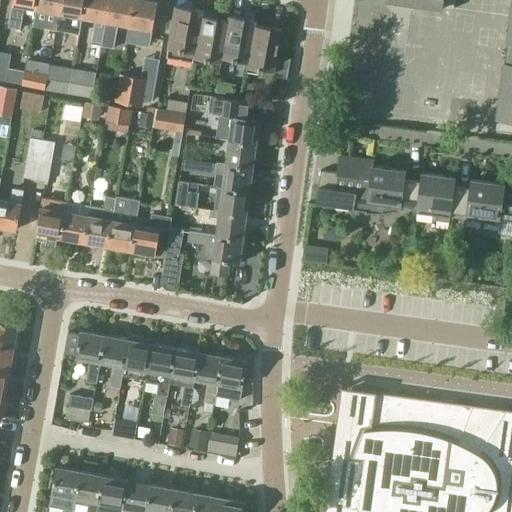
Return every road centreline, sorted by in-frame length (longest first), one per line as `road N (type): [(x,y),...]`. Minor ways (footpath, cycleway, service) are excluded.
road 1 (residential): [(273,321),(319,0)]
road 2 (residential): [(272,472),(36,429)]
road 3 (residential): [(273,321),(56,284)]
road 4 (unknown): [(300,136),(511,151)]
road 5 (residential): [(272,472),(273,321)]
road 6 (residential): [(36,429),(56,284)]
